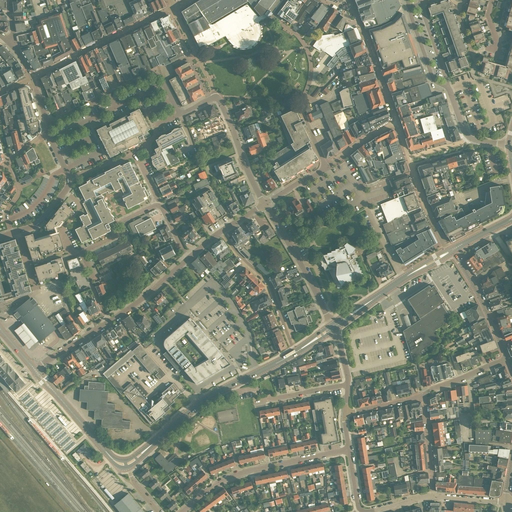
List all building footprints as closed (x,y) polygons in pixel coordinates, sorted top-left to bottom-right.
[(81,38),(85,46),(94,41),(81,5),(81,4),(79,0),(69,0),(70,3),(71,6),(71,8),(81,38)] [(90,0),(79,0),(81,4),(81,5),(94,41),(101,38),(95,26),(90,14),(95,12),(90,0)] [(107,9),(103,0),(98,0),(92,2),(94,6),(100,4),(102,9),(97,11),(103,25),(108,35),(116,31),(116,30),(107,9)] [(103,0),(107,9),(115,6),(124,26),(136,20),(126,0),(103,0)] [(126,0),(136,20),(144,17),(142,12),(141,10),(142,9),(137,0),(126,0)] [(144,17),(153,12),(146,0),(137,0),(142,9),(141,10),(142,12),(144,17)] [(146,0),(153,12),(153,13),(166,6),(162,0),(146,0)] [(199,0),(195,3),(205,19),(209,24),(248,1),(258,14),(262,17),(265,14),(267,10),(268,10),(264,7),(263,7),(264,6),(258,3),(260,0),(199,0)] [(260,0),(258,3),(264,6),(263,7),(264,7),(268,10),(267,10),(268,10),(275,0),(260,0)] [(271,12),(272,13),(282,0),(275,0),(268,10),(267,11),(268,13),(271,12)] [(278,12),(277,14),(282,18),(282,17),(284,19),(291,24),(298,14),(297,13),(304,3),(306,0),(287,0),(288,0),(287,1),(288,1),(287,3),(286,3),(285,3),(281,10),(281,9),(278,12)] [(311,2),(312,3),(305,10),(298,21),(301,23),(308,13),(310,14),(317,6),(317,7),(321,2),(319,0),(307,0),(304,4),(307,6),(311,2)] [(368,5),(359,8),(358,8),(359,10),(365,27),(367,28),(368,28),(382,24),(386,22),(392,18),(398,10),(401,6),(401,5),(400,4),(398,0),(378,0),(373,2),(374,3),(368,5)] [(450,8),(447,0),(446,0),(428,7),(431,15),(450,8)] [(310,22),(308,24),(312,26),(306,34),(311,37),(315,31),(313,30),(316,27),(330,8),(322,2),(308,21),(310,22)] [(205,19),(195,3),(194,3),(187,8),(182,12),(201,49),(205,47),(217,41),(226,36),(228,40),(232,39),(235,42),(240,45),(245,45),(250,43),(254,39),(256,37),(257,34),(257,29),(255,23),(254,21),(258,17),(256,15),(247,4),(212,25),(209,25),(209,24),(205,19)] [(63,13),(61,14),(70,41),(74,51),(78,49),(81,48),(79,44),(79,43),(76,36),(75,37),(67,9),(65,5),(61,6),(63,13)] [(115,6),(107,9),(116,30),(124,26),(115,6)] [(340,15),(341,13),(332,7),(331,9),(318,27),(325,32),(331,24),(332,25),(340,15)] [(81,38),(71,8),(67,9),(75,37),(76,36),(79,43),(79,44),(81,48),(85,46),(81,38)] [(467,11),(466,14),(469,15),(468,19),(474,19),(476,13),(477,13),(477,12),(468,9),(467,11)] [(448,12),(447,10),(443,12),(460,58),(452,61),(450,57),(447,58),(449,62),(445,64),(448,72),(468,65),(465,58),(464,54),(463,52),(466,51),(453,12),(452,12),(451,11),(448,12)] [(0,12),(0,29),(5,32),(9,30),(8,22),(7,22),(7,16),(4,16),(4,12),(0,12)] [(23,12),(14,13),(15,21),(19,20),(20,22),(24,21),(23,12)] [(95,12),(90,14),(95,26),(101,38),(107,35),(101,23),(100,24),(95,12)] [(41,43),(46,58),(49,64),(71,52),(74,51),(70,41),(61,14),(61,13),(39,20),(40,25),(36,26),(41,43)] [(381,27),(369,31),(371,35),(371,36),(372,36),(372,38),(372,39),(372,38),(378,57),(380,61),(382,67),(383,68),(383,69),(392,65),(391,64),(401,61),(404,68),(406,67),(407,67),(407,68),(418,65),(418,64),(421,64),(418,57),(419,57),(418,54),(417,54),(410,34),(411,34),(410,31),(409,31),(403,14),(403,13),(400,13),(392,21),(381,27)] [(156,35),(159,41),(169,60),(177,56),(172,46),(172,47),(171,45),(178,41),(177,40),(180,38),(181,37),(177,29),(175,29),(174,28),(176,27),(170,16),(167,15),(151,23),(155,30),(154,30),(156,35)] [(346,19),(340,15),(332,25),(340,31),(341,31),(344,24),(346,19)] [(474,19),(468,19),(470,23),(469,24),(470,27),(471,29),(480,25),(479,24),(478,24),(477,21),(475,22),(474,19)] [(160,54),(155,56),(159,65),(163,63),(164,66),(171,63),(170,60),(169,60),(159,41),(156,35),(150,23),(146,25),(160,54)] [(320,51),(321,49),(323,50),(332,57),(337,53),(341,49),(349,45),(361,41),(359,35),(357,28),(348,24),(346,25),(343,33),(334,36),(334,34),(320,36),(313,46),(315,48),(320,51)] [(155,56),(160,54),(146,25),(141,27),(151,48),(151,49),(155,56)] [(480,25),(471,29),(471,30),(472,34),(481,31),(479,27),(481,27),(480,25)] [(32,32),(29,33),(33,46),(39,44),(35,28),(31,29),(32,32)] [(143,45),(146,51),(148,50),(150,55),(148,56),(153,68),(158,65),(153,54),(151,49),(150,49),(141,29),(136,31),(142,45),(143,45)] [(141,53),(146,51),(143,45),(142,45),(136,31),(131,33),(140,53),(141,53)] [(25,41),(25,44),(31,42),(29,33),(17,36),(19,42),(25,41)] [(130,34),(125,36),(138,65),(142,74),(151,69),(149,64),(145,55),(141,57),(140,55),(139,55),(139,54),(130,34)] [(483,35),(474,38),(474,40),(476,44),(484,41),(483,37),(484,36),(483,35)] [(125,36),(120,38),(133,67),(138,65),(125,36)] [(130,68),(118,40),(109,44),(125,81),(132,78),(128,69),(130,68)] [(340,58),(341,62),(367,52),(362,41),(350,45),(345,48),(342,49),(336,54),(333,58),(327,65),(331,69),(339,59),(340,58)] [(46,58),(41,43),(39,44),(40,44),(33,46),(36,55),(38,58),(42,67),(49,64),(46,58)] [(179,43),(172,46),(177,56),(169,60),(170,60),(171,63),(184,57),(184,55),(179,43)] [(109,60),(119,84),(125,82),(109,44),(102,47),(105,54),(107,54),(108,57),(108,58),(109,60)] [(35,71),(42,68),(36,56),(33,58),(33,57),(33,56),(31,52),(32,51),(30,45),(20,48),(21,51),(31,67),(33,70),(35,71)] [(25,73),(24,70),(18,60),(3,46),(0,47),(0,54),(2,56),(7,63),(11,68),(18,80),(25,76),(25,73)] [(104,63),(109,60),(108,58),(108,57),(107,54),(105,54),(102,47),(98,49),(104,63)] [(103,74),(110,90),(105,78),(109,76),(97,49),(92,51),(97,61),(103,74)] [(95,61),(97,61),(92,51),(87,53),(92,63),(96,73),(100,72),(97,64),(96,64),(95,61)] [(338,73),(339,74),(349,71),(356,69),(355,68),(358,68),(371,64),(367,52),(341,62),(342,62),(344,61),(346,67),(342,69),(338,73)] [(96,87),(95,88),(96,92),(103,89),(98,77),(97,75),(96,75),(92,68),(93,67),(87,54),(82,56),(96,87)] [(0,59),(13,82),(18,80),(11,68),(9,69),(6,64),(6,63),(4,61),(1,56),(0,56),(0,59)] [(92,89),(95,88),(96,87),(82,56),(78,58),(88,81),(89,81),(92,89)] [(481,72),(492,76),(495,65),(487,63),(489,58),(483,57),(482,60),(480,59),(480,61),(481,62),(480,65),(482,66),(481,72)] [(0,71),(2,74),(8,85),(13,82),(0,59),(0,71)] [(71,64),(59,69),(70,93),(73,92),(72,89),(80,85),(83,92),(82,93),(85,101),(95,97),(86,76),(83,77),(76,61),(70,64),(71,64)] [(169,80),(169,81),(183,107),(192,102),(204,95),(197,82),(198,82),(193,72),(188,62),(174,69),(178,76),(169,80)] [(383,70),(381,70),(383,76),(384,76),(399,70),(404,68),(404,67),(402,68),(399,62),(394,64),(392,65),(383,69),(383,70)] [(134,69),(131,70),(132,70),(135,77),(142,74),(138,65),(133,67),(134,69)] [(342,80),(354,76),(360,74),(373,72),(371,65),(356,69),(349,71),(339,74),(340,77),(341,77),(342,80)] [(399,70),(384,76),(387,83),(401,79),(402,79),(424,72),(419,73),(417,69),(419,68),(418,65),(407,68),(407,67),(404,68),(399,70)] [(492,76),(501,78),(504,67),(495,65),(492,76)] [(504,67),(501,78),(507,80),(508,73),(511,74),(511,69),(511,68),(506,67),(506,68),(504,67)] [(59,69),(53,73),(58,85),(57,85),(59,91),(60,91),(62,97),(63,97),(65,103),(73,100),(70,93),(59,69)] [(354,76),(355,80),(358,79),(359,83),(375,79),(375,78),(373,72),(360,74),(354,76)] [(401,79),(387,83),(391,93),(427,82),(424,72),(402,79),(401,79)] [(52,73),(46,76),(54,92),(59,109),(59,108),(65,106),(59,91),(57,85),(52,73)] [(103,74),(98,77),(103,89),(105,92),(110,90),(103,74)] [(54,92),(46,76),(41,79),(46,90),(49,98),(52,97),(55,104),(54,104),(56,110),(59,109),(54,92)] [(339,92),(341,99),(343,108),(344,108),(354,106),(351,95),(357,93),(361,93),(379,87),(376,79),(375,79),(353,85),(342,90),(339,92)] [(395,107),(415,101),(416,101),(432,96),(428,84),(426,84),(410,89),(410,88),(391,94),(395,107)] [(24,87),(18,89),(24,112),(23,112),(24,113),(16,115),(17,118),(23,144),(27,143),(34,137),(36,135),(39,133),(40,132),(40,131),(41,130),(41,129),(41,128),(40,128),(40,124),(39,119),(38,120),(37,116),(38,115),(37,112),(29,89),(29,88),(28,88),(28,87),(27,87),(26,87),(25,87),(24,87)] [(318,87),(311,96),(314,98),(321,89),(318,87)] [(330,91),(326,87),(322,92),(326,95),(330,91)] [(358,115),(365,112),(385,105),(384,104),(385,104),(379,88),(353,97),(356,109),(354,109),(356,114),(358,114),(358,115)] [(10,93),(14,110),(15,113),(19,112),(21,111),(23,111),(23,112),(24,112),(18,89),(10,93)] [(14,110),(10,93),(2,96),(4,106),(9,125),(16,152),(21,148),(15,123),(11,124),(10,119),(13,118),(13,116),(15,115),(14,110)] [(411,109),(398,113),(400,119),(419,112),(430,109),(429,106),(431,104),(444,100),(442,94),(432,97),(429,98),(426,99),(428,103),(411,109)] [(9,125),(4,106),(2,96),(0,96),(0,113),(0,114),(0,112),(0,111),(1,111),(0,110),(1,110),(3,116),(2,116),(4,126),(9,125)] [(348,145),(342,134),(334,116),(333,114),(329,105),(328,101),(319,105),(324,117),(322,118),(324,122),(326,121),(330,130),(339,150),(348,145)] [(395,107),(398,113),(411,109),(410,107),(417,104),(416,101),(415,101),(395,107)] [(339,110),(335,102),(331,104),(334,112),(339,110)] [(320,118),(322,118),(324,117),(319,105),(318,103),(315,105),(315,106),(316,109),(317,111),(311,114),(311,113),(307,115),(310,122),(314,120),(319,117),(320,118)] [(365,112),(368,118),(387,111),(385,105),(365,112)] [(447,105),(441,106),(443,114),(444,118),(445,118),(450,117),(447,105)] [(198,115),(199,117),(215,110),(213,106),(212,106),(209,107),(209,108),(206,109),(206,110),(204,111),(201,113),(198,115)] [(240,109),(241,111),(238,112),(236,113),(236,114),(236,115),(237,115),(239,119),(252,114),(250,108),(248,109),(247,107),(240,109)] [(272,112),(270,107),(269,108),(269,110),(264,112),(266,117),(273,115),(272,112)] [(419,112),(400,119),(401,124),(414,119),(421,117),(439,111),(440,115),(441,115),(438,107),(430,109),(419,112)] [(130,113),(131,115),(128,117),(127,115),(109,124),(110,127),(107,128),(106,125),(97,130),(110,157),(119,153),(118,151),(120,150),(121,152),(121,151),(124,149),(124,150),(132,147),(131,145),(137,143),(138,144),(142,142),(141,140),(146,137),(149,136),(147,131),(149,129),(139,109),(130,113)] [(295,109),(279,117),(290,145),(267,160),(282,183),(318,159),(311,148),(312,147),(309,141),(310,141),(304,127),(306,126),(303,120),(301,121),(295,109)] [(215,110),(199,117),(201,120),(209,116),(209,117),(210,117),(217,114),(216,113),(217,112),(216,110),(215,110)] [(373,124),(389,116),(387,111),(368,118),(370,125),(373,124)] [(401,124),(407,139),(419,135),(437,130),(433,115),(418,119),(418,118),(415,120),(414,119),(401,124)] [(389,116),(373,124),(374,128),(375,129),(387,122),(388,120),(389,117),(389,116)] [(451,117),(450,117),(445,118),(449,130),(455,127),(453,120),(452,120),(451,117)] [(372,129),(374,128),(373,124),(370,125),(368,118),(367,119),(359,121),(361,125),(360,126),(364,133),(365,134),(373,130),(372,129)] [(210,135),(224,130),(221,121),(213,124),(212,121),(206,124),(210,135)] [(354,139),(349,129),(344,132),(339,121),(337,122),(342,133),(348,145),(351,143),(355,140),(354,139)] [(350,125),(356,138),(364,133),(360,126),(358,121),(350,125)] [(256,137),(257,139),(267,136),(266,132),(263,133),(264,133),(262,128),(260,129),(258,123),(253,125),(244,128),(245,132),(247,131),(248,133),(247,133),(249,139),(256,137)] [(156,140),(159,147),(155,149),(156,152),(153,153),(154,155),(151,157),(152,160),(156,167),(158,170),(166,166),(160,153),(162,152),(160,149),(186,136),(182,127),(179,129),(178,128),(174,129),(171,131),(172,132),(166,135),(165,134),(162,135),(159,137),(159,138),(156,140)] [(455,127),(449,130),(448,131),(452,143),(460,140),(456,128),(455,127)] [(419,135),(407,139),(405,139),(407,145),(408,148),(410,148),(411,150),(411,151),(429,145),(428,143),(429,143),(433,142),(433,141),(445,138),(442,128),(437,130),(419,135)] [(379,140),(383,148),(398,140),(394,130),(392,129),(379,136),(380,139),(379,140)] [(329,141),(321,147),(326,158),(326,159),(327,159),(330,156),(331,156),(334,154),(339,150),(330,130),(328,131),(324,133),(329,141)] [(215,137),(211,138),(214,148),(219,146),(218,143),(228,140),(226,133),(215,137)] [(267,136),(257,139),(259,144),(257,144),(249,147),(252,155),(260,152),(259,148),(260,147),(260,148),(267,146),(265,141),(266,141),(265,139),(268,138),(267,136)] [(375,138),(370,141),(378,155),(377,155),(380,161),(384,161),(384,160),(382,149),(383,148),(379,140),(380,139),(379,136),(375,138)] [(398,140),(383,148),(382,149),(384,160),(401,150),(397,140),(398,140)] [(370,141),(364,145),(372,160),(375,160),(373,157),(377,155),(378,155),(370,141)] [(358,149),(357,150),(365,159),(366,158),(367,161),(372,160),(364,145),(363,145),(358,149)] [(33,148),(26,153),(31,163),(31,164),(34,163),(34,162),(35,161),(37,164),(40,162),(39,159),(38,159),(37,159),(36,158),(38,158),(33,148)] [(166,150),(168,153),(165,155),(171,166),(179,162),(172,148),(166,150)] [(365,159),(357,150),(351,156),(359,168),(358,169),(362,175),(365,182),(367,185),(371,183),(377,181),(376,179),(373,172),(372,172),(371,169),(367,161),(366,158),(365,159)] [(384,161),(386,163),(392,163),(405,161),(401,150),(384,160),(384,161)] [(474,151),(464,154),(467,164),(477,161),(480,160),(479,155),(475,156),(474,151)] [(26,153),(22,156),(28,169),(31,168),(29,164),(31,163),(26,153)] [(458,155),(454,156),(457,166),(462,165),(463,169),(468,168),(466,163),(464,154),(463,154),(459,155),(458,155)] [(28,169),(22,156),(16,161),(20,171),(22,170),(24,172),(29,170),(28,169)] [(446,159),(448,169),(457,166),(454,156),(451,157),(450,157),(446,159)] [(234,165),(232,158),(218,164),(225,180),(239,175),(236,168),(235,169),(234,165)] [(446,159),(430,163),(434,174),(439,173),(441,179),(445,190),(448,189),(445,178),(450,177),(451,177),(448,169),(446,159)] [(372,160),(367,161),(371,169),(375,168),(375,169),(382,167),(383,169),(382,170),(384,176),(389,175),(386,163),(384,161),(380,161),(381,162),(375,161),(375,160),(372,160)] [(386,163),(389,175),(395,173),(396,175),(408,171),(405,161),(392,163),(386,163)] [(84,216),(84,215),(80,217),(84,225),(75,229),(82,243),(92,238),(93,239),(106,233),(110,231),(109,228),(110,228),(109,226),(111,224),(110,223),(114,221),(102,195),(108,192),(109,194),(115,191),(121,188),(124,195),(122,196),(128,209),(148,199),(147,197),(149,196),(144,187),(142,188),(130,164),(130,162),(121,166),(120,165),(111,169),(89,180),(89,181),(87,182),(87,183),(79,187),(86,202),(82,204),(85,208),(88,214),(84,216)] [(418,169),(421,179),(431,176),(434,174),(430,163),(419,166),(418,167),(418,168),(418,169)] [(162,173),(154,177),(156,181),(177,171),(176,168),(167,172),(166,171),(162,173)] [(269,175),(266,170),(260,173),(264,179),(269,175)] [(177,171),(156,181),(158,186),(167,182),(166,180),(176,175),(175,172),(177,171)] [(0,176),(0,175),(0,185),(3,187),(6,190),(9,186),(3,173),(0,176)] [(25,181),(32,178),(31,177),(32,177),(31,175),(19,180),(20,183),(25,181)] [(32,178),(25,181),(26,184),(30,182),(34,178),(33,176),(32,177),(31,177),(32,178)] [(395,199),(414,191),(411,183),(412,183),(410,177),(408,178),(407,176),(397,180),(397,178),(389,181),(392,190),(393,194),(395,199)] [(421,179),(424,188),(439,183),(437,177),(432,179),(431,176),(421,179)] [(208,177),(202,180),(203,180),(193,185),(196,191),(209,185),(206,179),(208,178),(208,177)] [(264,183),(266,187),(268,191),(275,187),(272,181),(273,181),(271,178),(264,183)] [(159,188),(161,192),(179,184),(178,183),(177,184),(176,181),(168,185),(167,183),(159,188)] [(226,205),(227,206),(232,214),(234,215),(235,214),(236,212),(236,211),(239,210),(236,206),(239,204),(232,190),(233,189),(229,182),(228,183),(228,185),(229,187),(227,188),(228,192),(230,191),(233,197),(235,202),(231,205),(230,203),(226,205)] [(439,183),(424,188),(426,195),(438,191),(438,190),(444,188),(442,183),(439,183)] [(179,184),(161,192),(164,197),(172,193),(171,191),(180,186),(179,184)] [(250,203),(253,201),(254,200),(250,192),(249,193),(245,184),(240,187),(244,195),(240,197),(242,200),(243,201),(245,205),(246,205),(247,205),(249,204),(250,203)] [(441,219),(438,221),(442,228),(443,228),(450,241),(451,242),(466,235),(465,233),(471,229),(479,225),(479,224),(478,223),(479,223),(480,222),(498,213),(499,213),(499,212),(500,212),(500,211),(501,211),(501,210),(501,209),(502,209),(502,208),(502,207),(502,206),(502,205),(504,205),(501,185),(489,187),(489,188),(490,188),(492,203),(478,210),(476,205),(471,208),(472,209),(464,213),(461,208),(455,210),(440,216),(441,219)] [(8,192),(13,195),(16,191),(14,190),(16,188),(13,186),(8,192)] [(195,199),(192,201),(197,210),(198,209),(203,216),(202,217),(207,226),(210,224),(215,221),(215,220),(218,218),(218,219),(223,216),(226,214),(220,205),(219,206),(215,198),(216,198),(210,189),(207,191),(203,194),(199,197),(199,196),(194,199),(195,199)] [(414,191),(395,199),(380,204),(387,221),(420,207),(414,191)] [(447,198),(446,194),(445,191),(442,192),(442,191),(434,194),(434,195),(427,197),(430,204),(438,201),(447,198)] [(455,199),(454,196),(452,196),(451,197),(447,198),(431,204),(433,211),(434,211),(436,217),(440,216),(455,210),(451,200),(453,200),(455,199)] [(167,203),(172,213),(184,206),(183,206),(178,209),(175,203),(179,201),(177,198),(167,203)] [(304,208),(302,209),(300,206),(301,205),(298,201),(297,202),(296,199),(292,202),(291,201),(288,203),(289,204),(288,204),(292,210),(290,211),(292,213),(294,212),(296,216),(300,214),(300,215),(299,216),(300,218),(306,215),(305,214),(307,213),(304,208)] [(304,208),(307,213),(310,211),(312,215),(315,213),(307,200),(304,202),(306,207),(304,208)] [(47,227),(48,229),(48,230),(55,228),(56,228),(57,227),(60,226),(64,222),(69,215),(73,210),(63,203),(55,214),(46,224),(47,227)] [(184,206),(172,213),(176,222),(183,218),(180,212),(185,210),(184,206)] [(421,209),(384,224),(392,243),(393,244),(430,228),(424,217),(421,209)] [(150,218),(143,222),(141,218),(129,224),(135,237),(139,235),(140,237),(156,229),(150,218)] [(249,224),(247,225),(252,234),(257,240),(259,239),(254,233),(255,232),(257,235),(260,232),(259,230),(253,221),(252,220),(250,222),(250,223),(249,223),(249,224)] [(157,238),(159,237),(170,232),(167,225),(159,229),(161,232),(155,235),(157,238)] [(186,239),(187,238),(190,242),(192,242),(195,239),(198,237),(199,237),(199,235),(198,235),(190,225),(186,228),(188,230),(184,233),(185,233),(183,235),(186,239)] [(269,227),(262,230),(268,239),(274,235),(269,227)] [(239,251),(247,259),(252,256),(244,248),(241,244),(242,243),(243,244),(248,240),(246,238),(240,228),(239,228),(237,229),(237,232),(233,234),(233,236),(237,242),(234,244),(236,247),(239,251)] [(430,229),(410,238),(393,246),(394,249),(404,265),(423,253),(422,251),(437,242),(433,235),(430,229)] [(41,252),(41,254),(56,249),(56,248),(63,246),(59,231),(57,232),(56,232),(34,239),(33,233),(31,234),(29,235),(27,235),(25,236),(32,259),(40,257),(39,253),(41,252)] [(136,239),(137,241),(153,233),(152,231),(136,239)] [(170,232),(159,237),(160,240),(161,239),(162,241),(165,240),(166,241),(173,238),(170,232)] [(26,293),(31,291),(22,263),(21,259),(20,254),(19,251),(15,239),(10,241),(0,243),(0,253),(3,262),(2,263),(0,263),(0,301),(2,301),(4,300),(5,300),(7,296),(7,295),(5,296),(5,293),(1,281),(2,281),(4,280),(7,279),(8,279),(11,291),(12,293),(11,294),(12,297),(13,297),(16,296),(19,295),(22,294),(26,293)] [(133,250),(128,240),(118,245),(118,246),(108,251),(108,250),(97,256),(102,266),(112,261),(113,261),(123,256),(123,255),(133,250)] [(221,240),(216,243),(225,255),(230,251),(223,241),(221,240)] [(465,261),(469,266),(481,258),(482,260),(499,250),(494,243),(492,244),(491,241),(476,251),(473,253),(475,255),(465,261)] [(225,255),(216,243),(212,246),(212,249),(219,259),(225,255)] [(355,258),(353,258),(352,255),(353,254),(353,253),(355,251),(354,250),(355,248),(347,243),(344,245),(344,246),(339,247),(340,248),(335,249),(336,250),(331,251),(332,252),(327,253),(327,254),(323,255),(325,259),(321,262),(322,264),(323,265),(323,267),(325,270),(330,269),(333,277),(334,279),(335,281),(334,281),(338,288),(342,287),(341,287),(342,285),(351,283),(351,281),(361,276),(362,276),(362,273),(361,273),(361,270),(359,270),(359,267),(358,267),(358,264),(357,264),(357,261),(355,261),(355,258)] [(159,251),(157,252),(161,261),(164,260),(175,254),(171,245),(159,251)] [(481,258),(469,266),(476,276),(483,271),(484,272),(486,271),(486,270),(490,267),(491,269),(506,260),(499,250),(482,260),(481,258)] [(208,252),(201,258),(210,269),(214,265),(217,268),(220,265),(218,262),(216,263),(211,257),(208,252)] [(77,257),(69,259),(66,260),(69,271),(82,266),(77,257)] [(66,273),(61,258),(51,261),(52,264),(51,264),(50,262),(47,263),(46,264),(46,263),(37,266),(37,264),(34,265),(40,284),(43,284),(42,281),(55,277),(56,280),(58,279),(58,278),(57,274),(63,272),(64,274),(66,273)] [(153,268),(150,265),(148,267),(155,275),(157,273),(159,274),(166,267),(157,258),(153,262),(156,265),(153,268)] [(198,272),(200,275),(203,272),(207,269),(204,266),(197,258),(191,264),(198,272)] [(226,265),(222,268),(224,270),(226,272),(234,266),(235,266),(229,258),(224,262),(226,265)] [(382,261),(380,262),(386,275),(389,274),(390,274),(391,273),(392,272),(388,264),(384,266),(382,261)] [(386,275),(380,262),(378,263),(380,268),(379,268),(378,268),(373,270),(375,274),(378,273),(381,278),(381,277),(382,278),(384,277),(384,276),(386,275)] [(269,276),(272,274),(260,263),(257,265),(269,276)] [(499,283),(500,284),(508,281),(503,283),(501,279),(506,277),(501,267),(493,271),(490,276),(487,277),(478,281),(482,288),(485,286),(486,288),(491,286),(492,286),(499,283)] [(237,281),(239,283),(250,273),(245,268),(239,274),(242,276),(237,281)] [(113,273),(111,269),(98,275),(100,279),(113,273)] [(223,286),(224,286),(228,282),(231,279),(226,273),(222,277),(224,280),(220,283),(223,286)] [(246,281),(249,283),(255,277),(250,273),(239,283),(242,286),(246,281)] [(270,277),(272,283),(286,277),(288,276),(288,275),(286,276),(285,274),(281,276),(279,273),(277,274),(270,277)] [(286,277),(272,283),(275,288),(282,285),(281,282),(289,278),(288,276),(286,277)] [(247,291),(249,293),(260,282),(255,277),(249,283),(251,286),(247,291)] [(95,283),(99,295),(106,293),(103,286),(107,285),(106,281),(101,282),(101,284),(100,285),(99,281),(95,283)] [(508,281),(500,284),(495,286),(483,290),(487,299),(490,298),(490,301),(499,298),(503,297),(504,296),(502,291),(511,288),(508,281)] [(260,282),(249,293),(251,295),(256,291),(258,293),(255,295),(256,297),(259,295),(265,290),(264,288),(265,287),(260,282)] [(402,331),(412,360),(422,353),(423,353),(425,352),(424,349),(440,338),(435,331),(451,319),(435,294),(438,292),(433,286),(430,288),(429,285),(407,299),(420,319),(402,331)] [(96,300),(91,288),(88,289),(87,287),(84,288),(85,291),(81,292),(92,316),(101,312),(95,300),(96,300)] [(275,290),(279,301),(287,299),(286,295),(291,294),(289,288),(284,290),(283,287),(275,290)] [(158,293),(157,294),(157,296),(154,299),(160,306),(164,302),(165,304),(168,302),(163,297),(166,295),(162,291),(160,293),(158,293)] [(77,308),(80,313),(79,314),(75,316),(76,318),(81,326),(85,323),(85,322),(89,319),(84,312),(84,311),(83,310),(83,309),(86,307),(84,301),(80,293),(75,295),(78,300),(79,299),(81,303),(80,303),(80,304),(81,306),(77,308)] [(265,301),(269,299),(267,294),(250,303),(255,312),(263,308),(261,305),(263,304),(262,303),(265,301)] [(506,303),(502,304),(501,302),(505,300),(504,297),(489,302),(492,311),(503,308),(507,306),(506,303)] [(287,299),(279,301),(281,307),(289,304),(289,305),(300,302),(299,298),(288,301),(287,299)] [(20,319),(38,305),(33,300),(30,299),(16,311),(16,314),(20,319)] [(242,299),(238,303),(237,304),(239,306),(241,309),(245,305),(242,303),(241,303),(240,302),(242,299)] [(272,304),(269,299),(265,301),(262,303),(263,304),(261,305),(263,308),(272,304)] [(307,313),(306,310),(303,311),(303,310),(305,309),(303,303),(288,309),(295,330),(309,325),(308,323),(312,322),(309,315),(305,316),(304,314),(307,313)] [(38,305),(20,319),(22,321),(25,325),(39,342),(53,331),(56,328),(48,319),(38,305)] [(460,313),(462,319),(467,317),(471,314),(473,313),(473,314),(481,310),(478,305),(464,312),(463,311),(460,313)] [(511,315),(511,308),(511,309),(510,309),(509,307),(504,309),(496,311),(498,317),(496,318),(499,329),(510,326),(508,316),(510,315),(511,315)] [(463,324),(465,327),(468,326),(468,325),(470,324),(484,317),(481,310),(473,314),(473,313),(471,314),(467,317),(462,319),(462,320),(467,317),(469,322),(467,323),(467,322),(463,324)] [(55,316),(62,326),(61,327),(57,322),(53,325),(57,329),(58,328),(66,340),(73,336),(65,324),(60,317),(61,316),(59,313),(55,316)] [(259,317),(257,313),(246,320),(248,323),(255,318),(256,320),(259,317)] [(266,323),(274,319),(273,316),(272,314),(271,313),(263,316),(264,320),(260,322),(261,325),(266,323)] [(156,314),(153,317),(159,326),(163,323),(156,314)] [(65,318),(69,323),(67,325),(74,336),(80,331),(69,315),(65,318)] [(126,318),(137,333),(138,333),(140,336),(142,335),(138,329),(137,328),(139,326),(130,315),(126,318)] [(147,328),(148,329),(149,331),(150,330),(150,331),(147,334),(148,336),(154,331),(151,328),(149,326),(150,325),(151,324),(151,322),(150,321),(148,321),(148,322),(144,316),(137,322),(143,330),(147,328)] [(230,364),(231,364),(190,317),(166,338),(165,338),(164,340),(163,343),(164,345),(165,348),(168,350),(164,354),(163,354),(179,373),(179,372),(183,368),(196,383),(196,384),(230,364)] [(136,334),(137,333),(126,318),(122,321),(129,331),(131,329),(136,334)] [(465,328),(468,332),(486,322),(484,318),(469,326),(468,326),(465,327),(465,328)] [(274,319),(266,323),(267,327),(263,328),(264,331),(268,330),(277,326),(275,323),(276,322),(275,320),(274,319)] [(118,333),(120,336),(124,334),(122,332),(125,330),(120,322),(112,327),(117,334),(118,333)] [(457,344),(459,343),(465,339),(474,334),(478,332),(488,327),(486,322),(468,332),(459,337),(460,338),(455,341),(457,344)] [(501,329),(503,335),(511,331),(511,324),(511,325),(511,327),(501,329)] [(39,342),(25,325),(15,333),(29,350),(39,342)] [(112,327),(107,330),(113,339),(114,341),(117,339),(119,342),(121,340),(118,336),(112,327)] [(459,343),(461,346),(468,342),(469,344),(476,340),(475,340),(478,338),(479,340),(481,339),(483,343),(493,339),(489,330),(488,327),(477,333),(467,339),(465,340),(465,339),(459,343)] [(267,340),(280,335),(280,334),(280,332),(279,331),(278,328),(269,331),(265,333),(266,336),(270,334),(272,338),(267,340)] [(113,339),(107,330),(102,334),(108,342),(111,347),(113,345),(110,341),(113,339)] [(511,331),(503,335),(505,340),(511,337),(511,331)] [(101,334),(97,337),(105,350),(107,352),(112,358),(114,356),(105,344),(107,343),(101,334)] [(270,346),(270,347),(283,341),(283,340),(282,338),(281,338),(280,335),(267,340),(268,343),(272,341),(271,340),(272,340),(274,344),(270,346)] [(105,350),(97,337),(92,340),(98,349),(101,347),(109,359),(112,358),(107,352),(105,350)] [(137,344),(135,340),(126,346),(129,349),(137,344)] [(478,350),(479,350),(481,353),(497,348),(494,340),(476,346),(478,350)] [(91,341),(86,344),(97,358),(100,356),(96,352),(98,351),(91,341)] [(283,341),(270,347),(271,349),(274,348),(274,347),(275,347),(277,352),(286,348),(285,348),(286,347),(285,345),(284,344),(283,341)] [(97,358),(86,344),(82,347),(89,357),(90,356),(94,360),(97,358)] [(173,383),(161,393),(162,394),(157,399),(159,401),(156,403),(152,407),(144,398),(135,388),(131,382),(123,389),(111,374),(134,354),(151,374),(153,372),(156,370),(158,373),(155,375),(159,380),(166,374),(145,350),(140,344),(132,351),(130,350),(103,373),(107,378),(121,395),(123,393),(151,425),(170,408),(169,406),(174,401),(173,400),(181,392),(173,383)] [(324,355),(321,356),(322,359),(328,357),(327,355),(334,353),(332,345),(325,347),(325,345),(318,347),(320,352),(323,352),(324,355)] [(82,347),(77,350),(85,361),(87,360),(85,358),(88,356),(82,347)] [(85,361),(77,350),(72,353),(79,363),(82,361),(86,367),(88,366),(85,361)] [(468,358),(480,354),(478,355),(476,350),(469,353),(469,352),(462,355),(460,352),(456,354),(451,355),(456,371),(462,368),(460,361),(468,358)] [(71,353),(64,358),(64,360),(70,365),(72,368),(76,366),(78,369),(76,371),(80,377),(86,373),(82,367),(81,367),(77,361),(71,353)] [(482,361),(480,354),(468,358),(471,365),(480,362),(482,361)] [(0,373),(6,381),(12,388),(16,392),(25,384),(8,364),(7,365),(4,361),(1,358),(2,358),(0,355),(0,373)] [(462,368),(471,365),(468,358),(460,361),(462,368)] [(322,363),(324,370),(337,367),(335,359),(322,363)] [(439,365),(441,372),(450,369),(448,362),(443,364),(442,361),(439,361),(439,365)] [(430,367),(432,374),(441,372),(439,365),(430,367)] [(67,366),(63,369),(68,375),(72,372),(67,366)] [(68,375),(63,369),(60,372),(65,378),(68,375)] [(423,369),(421,369),(423,386),(430,385),(429,377),(427,377),(426,369),(423,369)] [(450,369),(441,372),(443,379),(452,377),(450,369)] [(327,377),(325,377),(325,376),(316,378),(318,383),(326,381),(333,380),(340,378),(338,370),(329,372),(329,370),(326,371),(327,377)] [(58,372),(51,379),(56,385),(64,378),(58,372)] [(441,372),(432,374),(434,382),(443,379),(441,372)] [(0,385),(7,393),(11,390),(12,388),(6,381),(0,373),(0,385)] [(287,378),(284,378),(285,385),(288,384),(289,386),(294,385),(292,374),(287,375),(287,378)] [(487,376),(478,380),(477,381),(478,383),(480,383),(481,386),(494,383),(496,383),(495,379),(493,380),(493,379),(492,376),(491,375),(487,376)] [(414,388),(420,387),(416,376),(410,378),(414,388)] [(494,383),(481,386),(473,388),(474,392),(485,390),(492,388),(492,390),(496,389),(499,389),(500,388),(511,384),(509,378),(502,381),(499,382),(496,383),(494,383)] [(101,427),(129,429),(130,421),(122,420),(123,412),(115,412),(115,404),(107,403),(108,391),(104,391),(105,383),(88,382),(88,386),(84,386),(84,389),(80,389),(79,401),(87,402),(86,410),(94,411),(94,419),(102,419),(101,427)] [(396,390),(397,395),(401,395),(401,396),(404,395),(401,385),(397,386),(396,382),(392,383),(394,390),(396,390)] [(406,395),(406,394),(408,393),(408,390),(411,389),(410,383),(401,385),(404,395),(406,395)] [(499,389),(500,392),(501,391),(502,393),(511,391),(511,385),(511,384),(500,388),(499,389)] [(469,407),(469,402),(465,403),(466,395),(468,395),(467,386),(461,387),(462,396),(463,403),(463,408),(464,408),(464,413),(467,413),(466,407),(469,407)] [(391,400),(389,388),(383,389),(384,394),(382,394),(383,402),(391,400)] [(363,389),(361,389),(365,406),(370,405),(368,397),(366,398),(365,396),(366,395),(365,391),(363,391),(363,389)] [(377,389),(374,389),(377,403),(382,402),(381,395),(378,395),(377,389)] [(458,413),(455,389),(455,392),(450,393),(453,417),(455,416),(455,413),(458,413)] [(452,418),(451,408),(447,408),(448,400),(451,400),(450,391),(444,392),(446,413),(449,413),(450,418),(452,418)] [(488,396),(478,397),(479,403),(511,399),(511,392),(494,395),(488,396)] [(429,405),(430,406),(438,404),(437,400),(440,400),(438,394),(430,398),(428,399),(429,405)] [(312,410),(314,422),(324,420),(326,433),(320,434),(322,445),(331,444),(331,443),(338,441),(334,419),(336,419),(332,396),(324,398),(324,399),(313,400),(315,410),(312,410)] [(479,403),(474,404),(474,413),(503,410),(511,409),(511,400),(502,402),(502,406),(493,407),(493,404),(482,405),(482,409),(480,409),(479,403)] [(291,412),(289,405),(283,406),(283,409),(280,409),(282,419),(285,418),(284,413),(291,412)] [(404,418),(401,406),(393,408),(396,419),(404,418)] [(272,408),(274,416),(277,415),(278,421),(281,420),(280,414),(279,407),(272,408)] [(393,408),(386,409),(387,418),(390,418),(390,420),(395,419),(393,408)] [(387,418),(386,409),(378,411),(380,422),(387,420),(387,418)] [(511,409),(503,410),(503,411),(500,412),(500,416),(504,416),(504,418),(511,417),(511,409)] [(377,411),(370,413),(372,422),(378,421),(377,418),(378,418),(377,411)] [(446,411),(430,413),(431,419),(439,418),(439,415),(442,415),(442,420),(447,420),(446,411)] [(372,422),(370,413),(363,414),(364,421),(366,421),(366,424),(372,422)] [(491,422),(491,423),(495,422),(494,422),(493,421),(489,421),(489,414),(485,414),(485,417),(476,417),(477,423),(490,422),(490,423),(491,422)] [(355,423),(356,423),(357,426),(364,424),(363,421),(362,415),(354,416),(355,423)] [(505,421),(495,422),(491,423),(491,426),(495,426),(495,427),(499,427),(504,427),(504,430),(511,431),(511,422),(509,422),(509,424),(505,423),(505,421)] [(407,424),(406,424),(407,428),(411,427),(411,428),(414,427),(415,431),(423,430),(422,422),(415,423),(410,424),(407,424)] [(263,430),(264,436),(271,435),(270,428),(263,430)] [(475,430),(475,439),(496,438),(497,436),(511,438),(511,432),(497,430),(475,430)] [(416,437),(412,438),(413,442),(424,441),(424,432),(415,432),(416,437)] [(475,443),(476,445),(488,446),(488,441),(495,441),(510,443),(511,438),(497,436),(496,438),(475,439),(475,440),(470,440),(469,443),(475,443)] [(315,439),(309,441),(310,448),(317,447),(315,439)] [(231,442),(233,449),(236,449),(236,448),(242,446),(241,440),(231,442)] [(267,450),(269,457),(275,456),(274,449),(273,446),(274,446),(274,443),(271,444),(271,447),(270,447),(271,450),(267,450)] [(87,456),(91,461),(96,457),(85,444),(80,448),(87,456)] [(296,444),(290,445),(291,452),(298,451),(296,444)] [(469,453),(468,453),(472,453),(488,454),(508,458),(509,450),(499,449),(493,449),(493,446),(488,446),(476,445),(469,445),(469,453)] [(287,446),(280,447),(282,454),(288,453),(287,446)] [(75,452),(72,455),(77,461),(80,458),(75,452)] [(181,462),(177,458),(176,456),(168,462),(167,460),(163,456),(161,453),(154,459),(168,474),(174,468),(180,463),(181,462)] [(368,463),(368,460),(376,459),(376,455),(367,456),(367,457),(360,458),(361,464),(368,463)] [(198,464),(201,463),(197,457),(188,463),(191,467),(197,463),(198,464)] [(233,458),(227,461),(230,468),(236,465),(233,458)] [(493,463),(493,465),(506,467),(506,463),(491,460),(487,459),(487,462),(490,463),(493,463)] [(227,461),(221,463),(223,470),(230,468),(227,461)] [(84,462),(80,465),(87,473),(91,470),(84,462)] [(322,462),(316,464),(319,476),(318,474),(322,473),(322,476),(325,475),(325,472),(324,472),(324,469),(322,462)] [(221,463),(215,466),(217,472),(223,470),(221,463)] [(316,464),(309,465),(312,475),(313,478),(312,475),(311,472),(315,471),(316,477),(319,476),(316,464)] [(488,464),(487,469),(490,469),(489,472),(493,473),(504,475),(506,467),(493,465),(488,464)] [(303,467),(305,474),(309,473),(310,478),(313,478),(312,475),(309,465),(303,467)] [(217,472),(215,466),(208,468),(211,475),(217,472)] [(362,468),(363,475),(370,474),(370,473),(369,470),(372,469),(375,468),(375,466),(372,466),(372,467),(369,467),(362,468)] [(140,473),(145,478),(152,473),(147,467),(140,473)] [(194,471),(203,481),(204,480),(204,481),(207,479),(206,478),(208,477),(203,471),(201,468),(199,467),(197,469),(199,471),(198,471),(200,474),(198,476),(194,471)] [(292,477),(298,475),(297,468),(290,469),(292,477)] [(286,470),(280,472),(281,479),(288,477),(286,470)] [(195,478),(193,480),(198,485),(203,481),(194,471),(193,473),(193,474),(192,475),(195,478)] [(274,473),(267,475),(269,482),(269,484),(276,483),(274,473)] [(364,481),(371,480),(373,480),(373,479),(374,479),(373,475),(376,475),(375,473),(370,473),(370,474),(363,475),(364,481)] [(469,476),(465,476),(459,475),(457,493),(498,496),(500,495),(503,481),(469,477),(469,476)] [(264,489),(261,476),(254,477),(256,484),(260,484),(261,489),(264,489)] [(428,478),(410,480),(410,483),(411,485),(411,490),(415,490),(414,485),(414,482),(416,482),(417,484),(429,483),(428,478)] [(188,484),(186,482),(187,482),(185,480),(183,482),(184,484),(186,486),(183,489),(188,494),(189,493),(190,494),(192,492),(191,491),(193,490),(188,484)] [(193,480),(188,484),(193,490),(198,485),(193,480)] [(405,482),(399,483),(401,495),(402,495),(405,493),(407,493),(407,489),(407,488),(407,487),(410,487),(409,480),(405,481),(405,482)] [(251,481),(244,484),(246,489),(253,487),(251,481)] [(401,495),(399,483),(394,484),(394,483),(390,484),(391,490),(393,489),(393,490),(394,491),(395,495),(398,494),(401,495)] [(244,484),(237,486),(239,492),(246,489),(244,484)] [(327,493),(336,492),(345,490),(344,484),(337,485),(338,491),(336,492),(336,491),(327,493)] [(156,493),(159,498),(167,490),(164,486),(156,493)] [(231,488),(227,490),(231,495),(233,494),(236,493),(238,498),(241,497),(239,492),(237,486),(231,488)] [(372,487),(365,488),(366,494),(373,493),(373,490),(378,489),(378,486),(372,487)] [(224,489),(219,493),(226,503),(223,498),(226,496),(229,501),(232,499),(228,494),(224,489)] [(159,498),(163,502),(171,495),(167,490),(159,498)] [(140,508),(128,493),(114,505),(115,506),(120,511),(143,511),(140,508)] [(219,493),(214,497),(218,502),(221,500),(224,504),(226,503),(219,493)] [(163,502),(167,506),(175,499),(171,495),(163,502)] [(214,497),(208,500),(212,506),(218,502),(214,497)] [(325,504),(322,505),(323,511),(330,510),(328,503),(326,498),(323,498),(325,504)] [(167,506),(170,510),(178,503),(175,499),(167,506)] [(208,500),(203,504),(207,510),(212,506),(208,500)]
